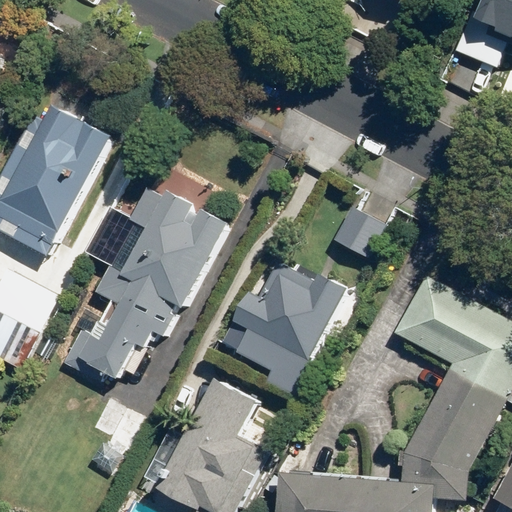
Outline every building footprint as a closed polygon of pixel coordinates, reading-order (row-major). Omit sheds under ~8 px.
[(511,0),(500,0),(490,24),(477,18),(464,50),(498,64),(504,50),(511,53),(511,0)] [(0,135),(3,137),(15,107),(4,103),(11,87),(4,76),(0,74),(0,135)] [(39,114),(0,188),(0,231),(56,260),(120,137),(59,105),(51,121),(39,114)] [(144,223),(121,266),(118,264),(103,291),(120,300),(88,361),(125,381),(145,344),(154,349),(162,333),(172,339),(189,307),(193,309),(237,225),(210,211),(200,227),(193,224),(203,205),(176,191),(173,197),(155,187),(138,220),(144,223)] [(394,226),(359,207),(343,239),(378,257),(394,226)] [(242,321),(257,329),(244,352),(279,371),(273,382),(303,398),(356,300),(285,261),(266,296),(258,291),(242,321)] [(511,406),(511,318),(434,277),(404,334),(460,364),(412,453),(411,483),(288,474),(284,511),(441,511),(443,498),(475,500),(477,470),(511,406)] [(0,301),(0,306),(2,308),(0,310),(0,354),(9,359),(42,299),(11,282),(0,301)] [(266,402),(223,380),(193,438),(177,429),(162,459),(176,466),(164,489),(202,508),(199,511),(242,511),(275,450),(249,436),(266,402)] [(105,446),(94,468),(120,481),(152,417),(112,397),(91,438),(105,446)] [(511,477),(501,498),(511,503),(511,477)]
